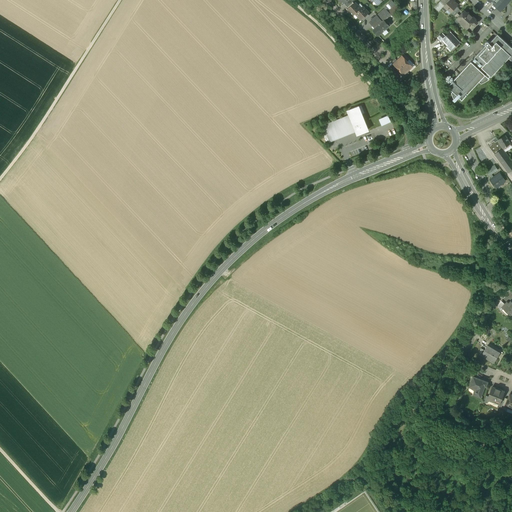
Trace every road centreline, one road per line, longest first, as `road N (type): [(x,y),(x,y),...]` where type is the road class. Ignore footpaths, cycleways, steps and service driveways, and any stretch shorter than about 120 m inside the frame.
road 1 (secondary): [(429,145),(306,201),(239,251),(189,308),(70,511)]
road 2 (track): [(120,0),(0,179)]
road 3 (track): [(289,0),(318,22),(418,141)]
road 4 (secondary): [(423,0),(440,127)]
